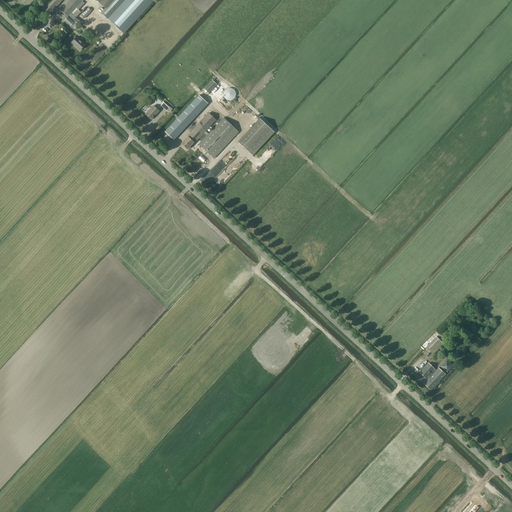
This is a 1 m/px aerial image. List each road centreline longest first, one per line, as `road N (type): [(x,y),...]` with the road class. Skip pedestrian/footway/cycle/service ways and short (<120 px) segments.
road 1 (unclassified): [(511,487),(0,11)]
road 2 (track): [(344,452),(392,395),(180,196),(189,187)]
road 3 (track): [(115,156),(123,147),(168,194),(129,238)]
